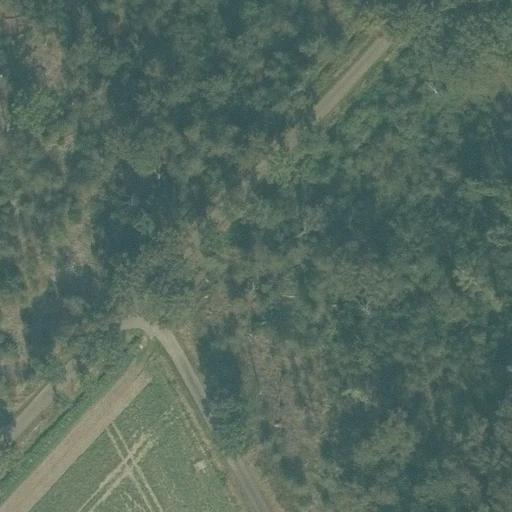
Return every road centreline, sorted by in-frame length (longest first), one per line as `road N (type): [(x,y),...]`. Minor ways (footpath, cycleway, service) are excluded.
road 1 (unclassified): [(141,293),(420,0)]
road 2 (unclassified): [(261,511),(141,293)]
road 3 (unclassified): [(0,447),(141,293)]
